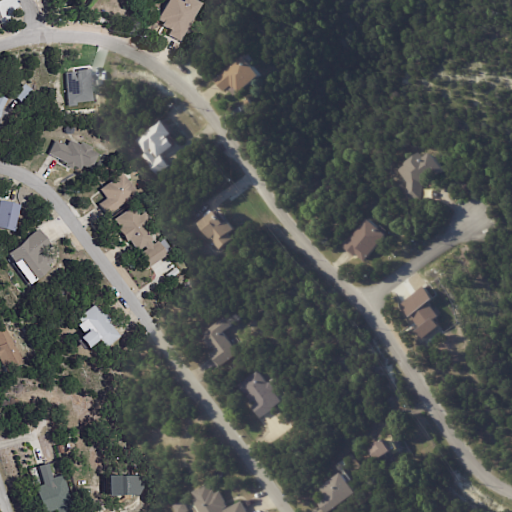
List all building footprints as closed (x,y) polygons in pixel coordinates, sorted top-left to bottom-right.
[(195,0),(197,1),(202,4),(180,42),(168,35),(170,31),(161,26),(162,23),(157,20),(168,0),(178,0),(182,2),(183,0),(195,0)] [(267,76),(242,93),(239,88),(238,89),(236,86),(227,92),(219,80),(251,57),(267,76)] [(67,105),(92,101),(87,68),(62,72),(67,105)] [(35,96),(23,107),(13,95),(25,85),(35,96)] [(235,115),(231,108),(242,102),(247,110),(236,117),(235,115)] [(181,146),(169,155),(177,166),(164,176),(149,156),(152,154),(142,140),(169,121),(179,135),(176,137),(182,146),(181,146)] [(74,128),(73,133),(71,134),(68,135),(64,132),(65,127),(69,125),(74,128)] [(72,142),(79,145),(81,143),(92,148),(90,151),(98,155),(91,171),(81,166),(79,170),(74,167),(72,170),(65,166),(67,164),(48,155),(55,141),(66,146),(69,140),(72,142)] [(432,179),(425,183),(422,201),(406,198),(409,184),(401,170),(409,166),(408,165),(428,154),(430,158),(437,153),(448,172),(435,179),(434,178),(432,179)] [(135,194),(107,215),(98,204),(105,199),(99,190),(120,174),(135,194)] [(0,201),(3,202),(20,207),(14,233),(0,229),(0,201)] [(164,256),(148,268),(138,254),(144,250),(142,246),(135,251),(128,241),(125,243),(115,229),(118,227),(112,220),(129,207),(136,216),(141,213),(148,222),(143,226),(148,231),(144,234),(150,241),(148,242),(150,245),(155,241),(156,243),(160,239),(168,250),(163,253),(165,256),(164,256)] [(207,226),(206,224),(225,211),(233,223),(234,222),(240,231),(234,235),(238,240),(223,250),(207,226)] [(203,224),(197,228),(192,221),(200,216),(204,224),(203,224)] [(355,255),(347,247),(373,219),(391,236),(367,261),(359,254),(357,257),(355,255)] [(4,253),(26,283),(51,265),(41,250),(48,245),(36,229),(4,253)] [(401,304),(425,337),(443,324),(428,303),(434,298),(425,286),(401,304)] [(113,327),(122,337),(107,349),(101,341),(88,351),(80,341),(86,336),(79,327),(83,324),(79,319),(97,305),(106,316),(107,316),(112,322),(111,324),(113,327)] [(234,328),(226,333),(241,354),(222,368),(213,356),(219,352),(215,347),(212,349),(206,341),(209,339),(206,335),(228,319),(235,328),(234,328)] [(25,365),(6,374),(0,362),(0,332),(7,329),(25,365)] [(263,373),(271,384),(272,384),(276,384),(279,388),(278,391),(277,392),(285,403),(264,419),(255,407),(260,404),(258,402),(256,403),(252,399),(255,397),(252,393),(249,395),(243,386),(262,372),(263,373)] [(390,441),(396,452),(378,461),(372,450),(378,447),(377,444),(381,442),(383,444),(390,441)] [(63,454),(58,455),(56,447),(62,445),(65,453),(63,454)] [(40,511),(33,489),(43,486),(37,468),(47,465),(52,479),(63,476),(74,511),(40,511)] [(346,477),(358,494),(333,511),(326,511),(320,502),(327,497),(322,489),(344,473),(346,477)] [(141,496),(141,497),(127,498),(114,499),(114,479),(145,478),(145,490),(141,496)] [(229,502),(231,504),(230,504),(233,509),(245,502),(250,511),(204,511),(199,501),(201,500),(198,494),(213,485),(217,492),(218,491),(220,495),(224,492),(229,502)]
